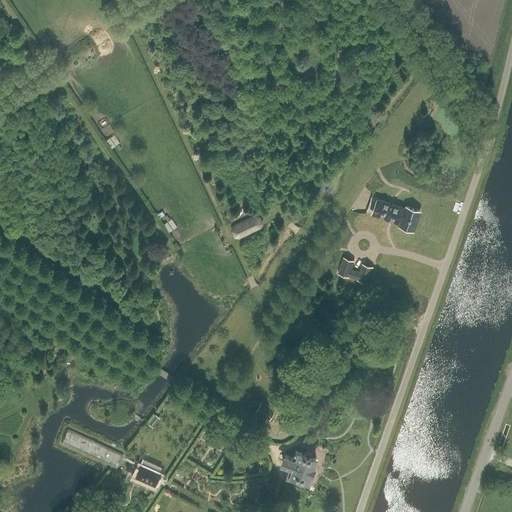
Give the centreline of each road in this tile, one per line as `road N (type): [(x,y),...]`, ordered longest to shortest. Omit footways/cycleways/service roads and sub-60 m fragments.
road 1 (unclassified): [(359,511),(487,146),(511,47)]
road 2 (track): [(487,146),(400,0)]
road 3 (unclassified): [(465,511),(511,380)]
